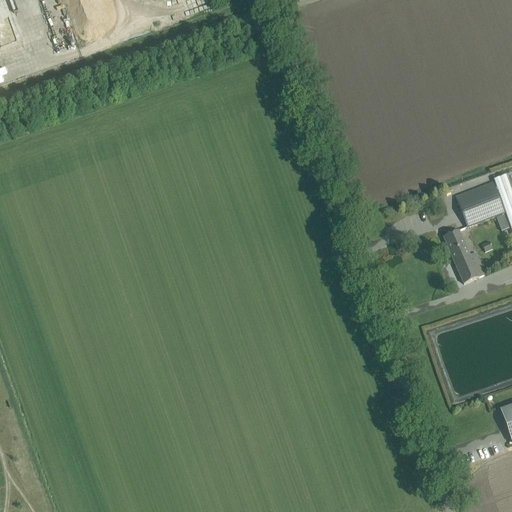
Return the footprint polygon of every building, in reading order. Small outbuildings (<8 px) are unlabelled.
[(0,0),(23,66),(118,33),(106,0),(0,0)] [(511,232),(511,174),(494,181),(495,182),(455,198),(467,230),(506,216),(511,232)] [(460,232),(453,235),(443,239),(464,286),(486,276),(476,254),(471,256),(460,232)] [(486,254),(494,251),(490,243),(482,246),(486,254)] [(511,406),(500,411),(511,444),(511,406)]
